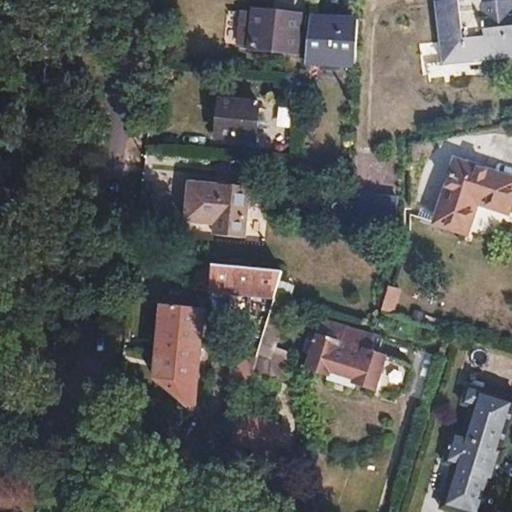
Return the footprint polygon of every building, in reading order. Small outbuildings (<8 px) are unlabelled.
[(461,1),(438,3),(445,67),(511,58),(511,1),(462,8),(461,1)] [(311,15),(305,64),(356,67),(359,17),(311,15)] [(297,60),(300,21),(255,16),(255,19),(243,18),(239,49),(251,51),(250,54),(297,60)] [(219,102),(215,139),(229,141),(234,104),(219,102)] [(234,104),(229,141),(254,143),(258,106),(234,104)] [(273,107),(272,118),(289,120),(290,109),(273,107)] [(511,180),(456,163),(436,225),(467,235),(477,204),(509,214),(511,204),(511,180)] [(288,170),(267,168),(265,181),(292,184),(293,170),(288,170)] [(361,185),(358,217),(391,221),(394,188),(361,185)] [(244,246),(250,196),(188,189),(184,229),(214,232),(212,242),(244,246)] [(290,196),(288,211),(301,212),(303,197),(290,196)] [(201,265),(198,293),(209,294),(212,267),(201,265)] [(212,267),(209,294),(273,301),(282,274),(212,267)] [(388,290),(382,311),(397,315),(403,295),(388,290)] [(273,302),(261,342),(274,347),(286,306),(273,302)] [(161,306),(152,379),(189,410),(193,405),(204,312),(161,306)] [(322,322),(308,370),(328,376),(330,370),(356,379),(360,365),(365,366),(374,337),(322,322)] [(261,342),(256,359),(269,363),(274,347),(261,342)] [(240,357),(231,386),(246,391),(255,361),(240,357)] [(511,400),(467,387),(430,507),(445,511),(481,511),(490,485),(495,486),(506,451),(501,450),(511,415),(511,400)] [(238,416),(229,445),(273,459),(282,431),(273,428),(277,417),(258,410),(254,421),(238,416)]
